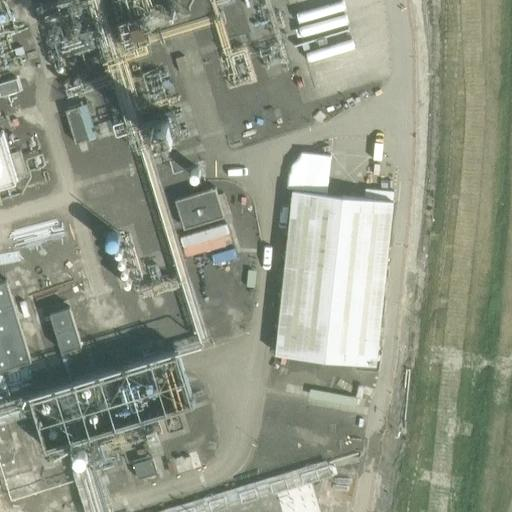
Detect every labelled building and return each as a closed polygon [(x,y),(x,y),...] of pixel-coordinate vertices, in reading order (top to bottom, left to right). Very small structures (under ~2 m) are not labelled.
[(66,111),(76,144),(97,138),(96,135),(100,134),(98,127),(94,128),(90,114),(94,113),(91,103),(66,111)] [(10,155),(3,133),(0,133),(0,187),(18,182),(17,180),(29,177),(21,152),(10,155)] [(184,229),(225,217),(216,188),(175,201),(184,229)] [(367,188),(367,195),(394,197),(395,189),(367,188)] [(394,202),(327,195),(293,191),(275,354),(377,365),(394,202)] [(7,281),(0,282),(0,371),(32,362),(7,281)] [(70,308),(50,314),(62,352),(82,346),(70,308)] [(153,458),(145,461),(134,464),(138,480),(158,474),(153,458)]
